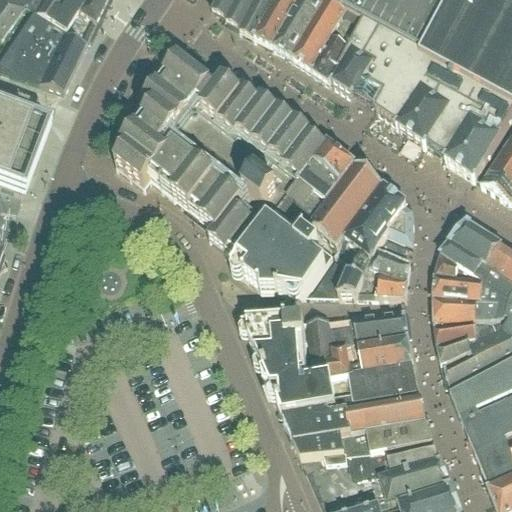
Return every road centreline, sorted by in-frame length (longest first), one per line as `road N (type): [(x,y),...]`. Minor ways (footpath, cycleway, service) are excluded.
road 1 (residential): [(300,511),(216,317),(171,237),(62,191)]
road 2 (residential): [(62,191),(82,131),(160,0)]
road 3 (residential): [(0,363),(62,191)]
